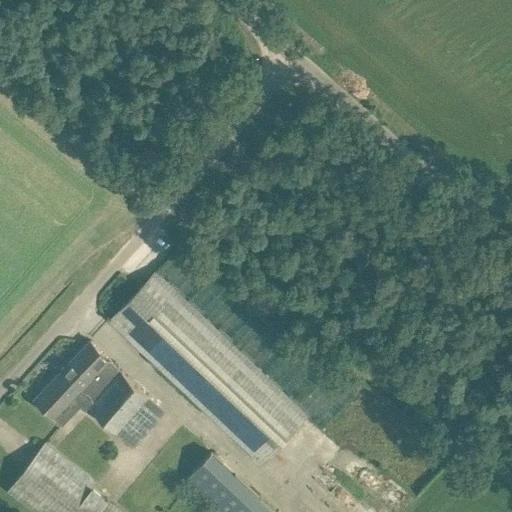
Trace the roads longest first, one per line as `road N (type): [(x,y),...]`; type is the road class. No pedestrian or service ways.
road 1 (unclassified): [(0,392),(300,65)]
road 2 (unclassified): [(300,65),(480,212),(511,225)]
